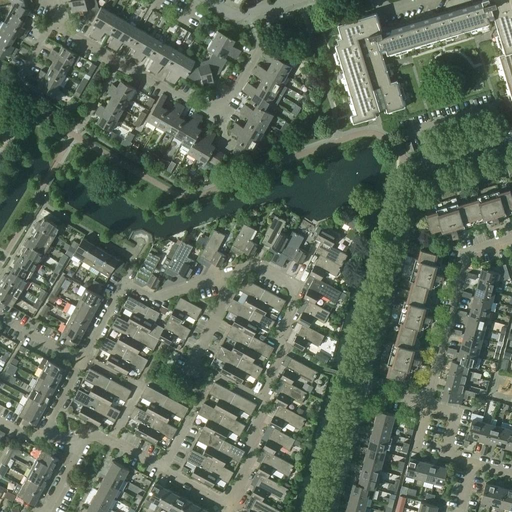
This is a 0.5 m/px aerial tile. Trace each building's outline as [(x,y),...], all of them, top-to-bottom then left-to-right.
[(25,0),(10,4),(11,8),(28,11),(27,7),(32,5),(30,0),(25,0)] [(83,17),(91,22),(98,8),(95,0),(70,8),(71,13),(81,10),(83,17)] [(511,0),(482,0),(483,0),(481,1),(481,0),(475,2),(474,0),(469,0),(449,0),(448,1),(445,5),(447,11),(443,12),(434,14),(434,15),(430,16),(430,15),(422,18),(422,19),(418,20),(417,19),(409,22),(409,23),(405,24),(405,23),(396,26),(392,28),(392,27),(384,29),(384,30),(382,31),(376,12),(338,24),(342,37),(337,38),(339,43),(336,43),(357,112),(351,114),(354,122),(377,115),(376,111),(386,107),(387,112),(405,107),(397,80),(391,82),(381,52),(387,50),(388,53),(490,22),(489,19),(495,17),(505,53),(499,55),(511,98),(511,0)] [(90,36),(94,38),(109,12),(99,7),(98,8),(91,22),(90,23),(95,27),(90,36)] [(11,8),(8,13),(23,22),(29,11),(28,11),(11,8)] [(104,31),(108,34),(118,17),(109,12),(94,38),(98,41),(104,31)] [(8,13),(3,22),(25,35),(28,30),(20,26),(23,22),(8,13)] [(108,46),(112,48),(127,22),(118,17),(108,34),(113,37),(108,46)] [(3,22),(0,26),(0,33),(12,40),(15,36),(22,40),(25,35),(3,22)] [(127,22),(112,48),(116,51),(121,41),(126,44),(136,28),(127,22)] [(135,61),(150,35),(141,29),(131,46),(136,49),(131,59),(135,61)] [(217,30),(212,40),(238,54),(240,50),(231,45),(234,40),(217,30)] [(0,33),(0,45),(14,54),(17,49),(10,45),(12,40),(0,33)] [(144,54),(149,57),(159,40),(150,35),(135,61),(139,63),(144,54)] [(148,69),(153,71),(168,45),(159,40),(149,57),(154,59),(148,69)] [(207,49),(212,52),(224,58),(226,53),(236,59),(238,54),(212,40),(207,49)] [(14,54),(0,45),(0,58),(1,59),(4,55),(12,59),(14,54)] [(168,45),(153,71),(157,74),(162,64),(167,67),(176,50),(168,45)] [(53,50),(51,54),(70,65),(73,66),(79,56),(76,55),(62,46),(58,53),(53,50)] [(284,48),(281,53),(292,59),(295,54),(284,48)] [(166,79),(170,81),(185,55),(176,50),(167,67),(171,69),(166,79)] [(266,51),(263,56),(272,61),(270,65),(287,75),(292,66),(289,64),(292,59),(281,53),(278,58),(266,51)] [(208,59),(203,61),(209,87),(214,86),(212,75),(219,73),(226,60),(224,58),(212,52),(208,59)] [(53,61),(50,67),(64,76),(70,65),(51,54),(48,58),(53,61)] [(194,60),(185,55),(170,81),(174,84),(180,74),(185,77),(186,75),(193,62),(194,60)] [(195,63),(193,62),(186,75),(194,80),(201,78),(204,89),(209,87),(203,61),(195,63)] [(88,70),(85,74),(90,77),(92,73),(96,66),(92,63),(88,70)] [(258,65),(256,69),(282,84),(287,75),(270,65),(267,70),(258,65)] [(41,70),(39,75),(58,86),(64,76),(50,67),(46,73),(41,70)] [(263,79),(260,83),(277,93),(282,84),(256,69),(253,73),(263,79)] [(85,74),(79,84),(84,87),(90,77),(85,74)] [(39,75),(36,79),(41,82),(37,88),(44,92),(51,96),(52,97),(58,86),(39,75)] [(110,88),(129,99),(135,88),(121,80),(118,86),(113,83),(110,88)] [(248,82),(245,87),(272,102),(277,93),(260,83),(257,88),(248,82)] [(80,94),(84,87),(79,84),(75,91),(80,94)] [(267,110),(272,102),(245,87),(243,91),(252,96),(250,101),(256,105),(267,111),(267,110)] [(113,95),(109,101),(123,109),(129,99),(110,88),(108,92),(113,95)] [(148,120),(157,125),(166,108),(162,105),(167,96),(163,94),(148,120)] [(151,97),(147,104),(151,106),(155,99),(151,97)] [(69,107),(74,109),(78,102),(74,100),(69,107)] [(101,104),(98,109),(117,120),(123,109),(109,101),(106,107),(101,104)] [(157,125),(165,130),(180,104),(176,101),(171,110),(166,108),(157,125)] [(165,130),(174,135),(184,118),(179,115),(184,106),(180,104),(165,130)] [(245,104),(242,108),(268,123),(273,114),(267,110),(267,111),(256,105),(254,109),(245,104)] [(249,118),(247,122),(263,131),(268,123),(242,108),(240,112),(249,118)] [(117,120),(98,109),(96,113),(101,116),(97,122),(111,130),(117,120)] [(141,111),(138,117),(142,120),(146,113),(141,111)] [(189,120),(184,118),(174,135),(183,140),(198,114),(194,112),(189,120)] [(198,114),(183,140),(192,145),(197,135),(198,135),(202,128),(197,125),(202,117),(198,114)] [(142,120),(138,117),(134,125),(138,127),(142,120)] [(235,121),(232,125),(259,140),(263,131),(247,122),(244,127),(235,121)] [(253,150),(259,140),(232,125),(230,130),(239,135),(236,140),(238,141),(232,151),(244,158),(250,148),(253,150)] [(202,138),(198,135),(197,135),(192,145),(188,152),(197,157),(212,131),(208,129),(202,138)] [(212,131),(197,157),(206,163),(208,159),(218,165),(225,154),(214,148),(216,146),(210,143),(216,133),(212,131)] [(130,132),(126,139),(131,142),(135,135),(130,132)] [(408,152),(414,151),(414,150),(413,148),(411,141),(405,143),(406,147),(408,152)] [(159,163),(167,168),(169,165),(170,164),(161,159),(159,163)] [(468,202),(473,219),(483,216),(485,221),(490,224),(494,222),(494,224),(500,223),(499,221),(504,220),(506,214),(505,209),(511,206),(511,195),(510,189),(500,192),(499,190),(477,197),(478,199),(468,202)] [(473,219),(468,202),(458,205),(458,202),(436,209),(437,211),(426,214),(431,231),(442,228),(443,233),(448,236),(453,235),(453,237),(459,235),(458,233),(462,232),(465,227),(463,221),(473,219)] [(287,242),(290,237),(280,231),(286,221),(275,215),(261,241),(275,249),(270,260),(276,263),(282,253),(288,242),(287,242)] [(36,224),(56,237),(57,235),(56,234),(60,227),(44,217),(40,223),(38,221),(36,224)] [(244,223),(242,226),(239,232),(230,250),(237,254),(240,249),(254,256),(259,245),(249,240),(255,229),(244,223)] [(36,229),(33,235),(50,245),(54,237),(56,238),(56,237),(36,224),(34,228),(36,229)] [(234,230),(239,232),(242,226),(237,224),(234,230)] [(320,254),(342,265),(347,255),(332,246),(337,236),(321,228),(319,231),(318,234),(315,240),(315,241),(317,237),(322,239),(315,251),(320,254)] [(214,229),(209,238),(206,245),(197,261),(204,265),(207,259),(221,267),(227,256),(217,251),(225,235),(214,229)] [(282,253),(276,263),(282,266),(288,256),(303,264),(308,253),(298,247),(304,237),(293,231),(290,237),(287,242),(288,242),(282,253)] [(27,239),(25,242),(46,254),(47,253),(45,252),(50,245),(33,235),(30,240),(27,239)] [(200,235),(196,242),(205,247),(206,245),(208,240),(200,235)] [(80,242),(79,244),(76,249),(73,254),(81,259),(80,260),(81,261),(94,241),(91,239),(89,241),(83,237),(83,238),(80,242)] [(73,240),(70,246),(76,249),(79,244),(73,240)] [(168,267),(165,272),(171,276),(174,270),(176,271),(189,278),(197,262),(187,257),(193,246),(182,240),(179,245),(176,251),(176,252),(173,256),(171,260),(168,267)] [(84,260),(91,265),(101,248),(96,245),(97,243),(94,241),(81,261),(83,262),(84,260)] [(45,256),(46,254),(25,242),(23,245),(26,246),(22,252),(39,262),(43,255),(45,256)] [(174,242),(166,258),(171,260),(173,256),(176,252),(176,251),(179,245),(174,242)] [(69,245),(65,253),(71,257),(73,254),(76,249),(70,246),(69,245)] [(152,246),(149,251),(133,282),(140,285),(142,281),(156,289),(162,278),(152,273),(160,257),(154,254),(156,248),(152,246)] [(97,274),(99,272),(111,251),(108,249),(107,252),(101,248),(91,265),(89,269),(97,274)] [(409,291),(426,295),(429,285),(434,287),(439,284),(441,280),(442,280),(444,275),(442,274),(443,270),(440,265),(435,263),(438,253),(421,249),(418,259),(416,258),(410,280),(412,281),(409,291)] [(114,253),(111,251),(99,272),(100,273),(101,271),(109,276),(113,269),(118,272),(124,262),(113,255),(114,253)] [(15,260),(35,272),(36,270),(34,269),(39,262),(22,252),(19,258),(17,256),(15,260)] [(320,254),(309,274),(320,280),(326,270),(336,276),(342,265),(320,254)] [(34,273),(35,272),(15,260),(13,263),(15,264),(12,270),(28,280),(33,273),(34,273)] [(59,262),(53,271),(59,274),(59,273),(63,265),(59,262)] [(479,278),(497,283),(500,273),(482,268),(479,278)] [(4,277),(25,289),(30,281),(28,280),(12,270),(8,275),(6,274),(4,277)] [(53,283),(59,274),(53,271),(54,271),(48,281),(53,283)] [(308,290),(304,298),(314,304),(320,294),(335,302),(341,291),(320,280),(309,274),(307,279),(312,281),(308,290)] [(63,275),(57,284),(62,287),(68,277),(63,275)] [(5,282),(1,287),(18,297),(22,290),(24,291),(25,289),(4,277),(2,280),(5,282)] [(243,304),(253,310),(265,289),(244,278),(238,289),(248,294),(243,304)] [(479,278),(477,287),(495,292),(497,283),(479,278)] [(99,283),(94,280),(90,289),(94,291),(99,283)] [(62,287),(57,284),(52,293),(57,295),(62,287)] [(18,297),(1,287),(0,289),(0,305),(3,308),(6,302),(12,306),(18,297)] [(38,298),(42,301),(47,292),(40,287),(39,289),(42,291),(38,298)] [(79,296),(100,307),(102,304),(99,303),(103,297),(86,287),(81,295),(80,294),(79,296)] [(477,287),(474,296),(492,301),(495,292),(477,287)] [(265,289),(253,310),(264,316),(264,315),(269,306),(280,311),(286,300),(265,289)] [(398,333),(415,337),(418,327),(423,328),(428,326),(429,321),(431,322),(433,316),(431,316),(432,311),(429,307),(424,305),(426,295),(409,291),(407,301),(404,300),(399,322),(401,323),(398,333)] [(52,293),(48,299),(54,303),(58,297),(52,293)] [(80,298),(76,306),(93,315),(96,309),(98,311),(100,307),(79,296),(78,298),(80,298)] [(127,322),(138,328),(149,307),(128,296),(122,306),(133,312),(127,322)] [(474,296),(472,306),(490,311),(492,301),(474,296)] [(180,297),(169,318),(180,324),(185,314),(196,319),(202,309),(180,297)] [(308,327),(309,327),(314,317),(324,323),(330,312),(314,304),(309,301),(308,301),(303,298),(302,301),(307,304),(297,322),(303,324),(308,327)] [(242,331),(253,310),(243,304),(233,299),(227,309),(237,315),(232,325),(242,331)] [(67,312),(69,314),(90,325),(92,322),(90,321),(93,315),(76,306),(71,304),(67,312)] [(472,306),(469,315),(487,320),(490,311),(472,306)] [(138,328),(158,339),(164,328),(154,323),(160,313),(149,307),(138,328)] [(269,318),(264,315),(264,316),(253,310),(242,331),(253,336),(258,326),(269,332),(274,321),(269,318)] [(70,316),(66,324),(83,333),(86,327),(89,329),(90,325),(69,314),(69,316),(70,316)] [(469,315),(467,324),(485,329),(487,320),(469,315)] [(116,343),(127,348),(138,328),(127,322),(117,316),(111,327),(122,333),(116,342),(116,343)] [(169,318),(164,328),(158,339),(159,339),(169,345),(174,334),(185,340),(190,329),(180,324),(169,318)] [(83,333),(66,324),(61,333),(68,337),(65,342),(75,348),(83,333)] [(303,324),(292,345),(302,351),(308,340),(318,346),(324,335),(309,327),(308,327),(303,324)] [(467,324),(464,334),(482,339),(485,329),(467,324)] [(253,336),(242,331),(232,325),(226,336),(237,341),(231,351),(242,357),(253,336)] [(153,349),(159,339),(158,339),(138,328),(127,348),(137,354),(143,344),(153,349)] [(415,337),(398,333),(396,343),(393,342),(387,364),(390,365),(387,375),(404,379),(407,369),(412,371),(417,368),(418,363),(420,364),(421,358),(420,358),(421,353),(418,349),(412,347),(415,337)] [(480,348),(482,339),(464,334),(462,343),(480,348)] [(253,336),(242,357),(252,363),(252,362),(258,352),(268,358),(274,347),(253,336)] [(116,343),(116,342),(106,337),(100,348),(111,353),(105,364),(116,369),(127,348),(116,343)] [(477,357),(480,348),(462,343),(459,352),(477,357)] [(230,378),(242,357),(231,351),(221,345),(215,356),(225,362),(220,372),(230,378)] [(148,359),(137,354),(127,348),(116,369),(126,375),(132,365),(142,370),(148,359)] [(459,352),(457,362),(471,366),(475,367),(479,368),(481,359),(477,358),(477,357),(459,352)] [(42,369),(59,378),(67,363),(56,358),(54,363),(43,357),(37,367),(42,369)] [(252,363),(242,357),(230,378),(241,383),(247,373),(257,379),(263,368),(252,362),(252,363)] [(291,384),(297,374),(312,382),(318,372),(291,357),(280,379),(285,381),(291,384)] [(10,363),(15,366),(18,360),(13,358),(10,363)] [(452,360),(449,370),(473,376),(474,372),(469,371),(471,366),(457,362),(452,360)] [(89,394),(99,400),(110,379),(89,368),(84,379),(94,384),(89,394)] [(36,376),(36,377),(57,389),(58,385),(56,384),(59,378),(42,369),(38,376),(36,376)] [(449,370),(447,379),(466,384),(467,379),(472,381),(477,382),(478,378),(473,376),(449,370)] [(10,375),(4,372),(1,378),(7,381),(10,375)] [(36,380),(32,387),(49,396),(52,390),(55,392),(57,389),(36,377),(35,379),(36,380)] [(131,390),(110,379),(99,400),(110,406),(110,405),(115,396),(125,401),(131,390)] [(283,385),(274,402),(279,405),(280,404),(285,408),(285,407),(291,398),(301,403),(307,392),(301,389),(300,389),(294,385),(291,384),(285,381),(280,379),(278,382),(283,385)] [(447,379),(444,389),(468,395),(471,396),(472,392),(469,391),(464,389),(466,384),(447,379)] [(224,414),(235,393),(215,382),(209,393),(219,398),(214,408),(224,414)] [(305,382),(301,389),(307,392),(310,394),(313,387),(305,382)] [(151,401),(146,411),(146,412),(156,417),(167,396),(146,385),(141,396),(151,401)] [(27,394),(26,395),(47,406),(49,403),(46,402),(49,396),(32,387),(28,394),(27,394)] [(88,421),(99,400),(89,394),(78,388),(73,399),(83,405),(77,415),(88,421)] [(468,395),(444,389),(442,398),(461,403),(462,398),(467,399),(468,395)] [(235,393),(224,414),(235,420),(235,419),(240,410),(251,415),(256,404),(235,393)] [(27,398),(23,405),(40,414),(43,408),(45,410),(47,406),(26,395),(25,397),(27,398)] [(167,396),(156,417),(167,423),(172,413),(182,418),(188,408),(167,396)] [(120,411),(110,405),(110,406),(99,400),(88,421),(98,426),(104,416),(114,422),(120,411)] [(214,408),(204,402),(198,413),(208,419),(203,429),(213,435),(224,414),(214,408)] [(295,413),(285,407),(285,408),(280,404),(279,405),(268,425),(273,428),(274,428),(279,431),(285,421),(300,429),(306,418),(301,416),(295,413)] [(32,429),(40,414),(23,405),(18,414),(24,418),(21,423),(32,429)] [(134,432),(145,438),(156,417),(146,412),(146,411),(141,409),(135,406),(130,417),(140,422),(134,432)] [(298,407),(295,413),(301,416),(304,410),(298,407)] [(375,420),(393,424),(395,414),(378,410),(375,420)] [(235,420),(224,414),(213,435),(224,440),(229,430),(239,436),(245,425),(235,419),(235,420)] [(156,417),(145,438),(156,444),(161,434),(171,439),(177,428),(167,423),(156,417)] [(477,440),(482,422),(472,419),(467,437),(477,440)] [(390,433),(393,424),(375,420),(373,429),(390,433)] [(477,440),(486,442),(491,424),(482,422),(477,440)] [(496,445),(505,447),(510,429),(511,424),(502,422),(500,427),(496,445)] [(486,442),(496,445),(500,427),(491,424),(486,442)] [(273,454),(274,454),(279,444),(289,450),(292,444),(298,446),(300,442),(295,439),(279,431),(274,428),(273,428),(268,425),(266,429),(272,432),(262,449),(268,452),(268,451),(273,454)] [(202,455),(212,461),(224,440),(213,435),(203,429),(197,440),(207,445),(202,455)] [(373,429),(370,438),(388,443),(390,433),(373,429)] [(370,438),(368,447),(385,452),(388,443),(370,438)] [(223,466),(228,456),(239,462),(245,451),(224,440),(212,461),(223,466)] [(7,452),(6,454),(11,457),(16,448),(11,445),(7,452)] [(36,458),(53,467),(61,453),(50,447),(47,452),(41,449),(36,458)] [(368,447),(366,457),(383,461),(385,452),(368,447)] [(202,455),(192,449),(186,460),(196,466),(191,476),(201,482),(212,461),(202,455)] [(266,455),(257,472),(262,475),(268,478),(273,468),(288,476),(294,465),(274,454),(273,454),(268,451),(268,452),(262,449),(261,452),(266,455)] [(1,463),(2,463),(6,466),(11,457),(6,454),(1,463)] [(366,457),(363,466),(380,470),(383,461),(366,457)] [(30,465),(29,466),(50,478),(52,474),(50,473),(53,467),(36,458),(32,466),(30,465)] [(415,477),(420,460),(410,458),(405,475),(415,477)] [(429,463),(420,460),(415,477),(424,480),(429,463)] [(108,471),(124,479),(129,469),(113,461),(108,471)] [(212,461),(201,482),(212,487),(217,477),(228,482),(233,472),(223,466),(212,461)] [(438,465),(429,463),(424,480),(433,482),(438,465)] [(438,465),(433,482),(443,485),(448,468),(438,465)] [(30,469),(26,476),(43,485),(46,480),(49,481),(50,478),(29,466),(28,468),(30,469)] [(363,466),(361,475),(378,480),(380,470),(363,466)] [(108,471),(103,480),(119,489),(124,479),(108,471)] [(283,486),(268,478),(262,475),(257,472),(255,476),(260,479),(251,496),(256,498),(262,501),(267,491),(282,499),(288,489),(283,486)] [(361,475),(358,484),(358,485),(371,488),(375,490),(378,480),(361,475)] [(43,485),(26,476),(22,484),(20,483),(20,484),(41,496),(43,492),(40,491),(43,485)] [(103,480),(98,490),(114,498),(119,489),(103,480)] [(152,500),(158,503),(166,488),(155,482),(147,498),(143,505),(148,507),(152,500)] [(20,484),(16,483),(12,492),(16,494),(16,495),(33,504),(37,498),(39,499),(41,496),(20,484)] [(354,483),(351,493),(368,497),(373,499),(375,490),(371,488),(358,485),(358,484),(354,483)] [(485,502),(490,504),(495,486),(486,483),(479,506),(484,507),(485,502)] [(505,488),(495,486),(490,504),(496,505),(494,510),(498,511),(505,488)] [(159,511),(162,506),(168,509),(177,494),(166,488),(158,503),(154,510),(157,511),(159,511)] [(511,497),(511,490),(505,488),(498,511),(502,511),(504,507),(509,509),(511,497)] [(98,490),(93,499),(108,508),(114,498),(98,490)] [(7,491),(4,496),(12,500),(15,495),(7,491)] [(366,507),(368,497),(351,493),(348,502),(366,507)] [(180,511),(187,500),(177,494),(168,509),(166,511),(172,511),(173,511),(180,511)] [(275,508),(262,501),(256,498),(251,496),(249,499),(254,502),(248,511),(282,511),(281,511),(275,508)] [(93,511),(106,511),(108,508),(93,499),(88,509),(93,511)] [(193,511),(198,505),(187,500),(180,511),(193,511)] [(418,511),(421,511),(436,511),(438,506),(421,501),(418,511)] [(348,502),(346,511),(348,511),(364,511),(366,507),(348,502)]
